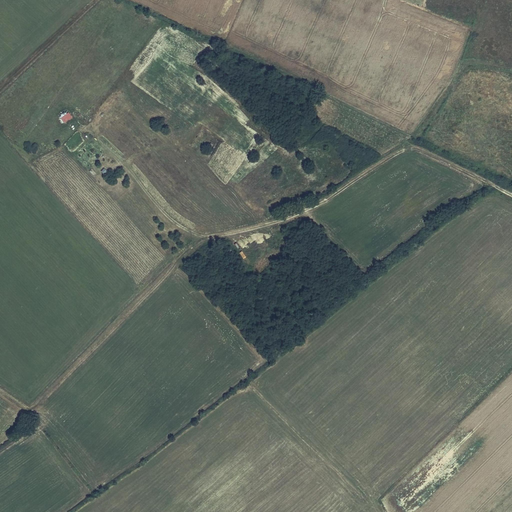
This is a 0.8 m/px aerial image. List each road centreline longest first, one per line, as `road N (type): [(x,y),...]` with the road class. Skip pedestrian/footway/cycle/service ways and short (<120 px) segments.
road 1 (track): [(409,142),(287,215),(198,236),(41,404),(24,409),(0,391)]
road 2 (track): [(511,69),(466,63),(409,142)]
